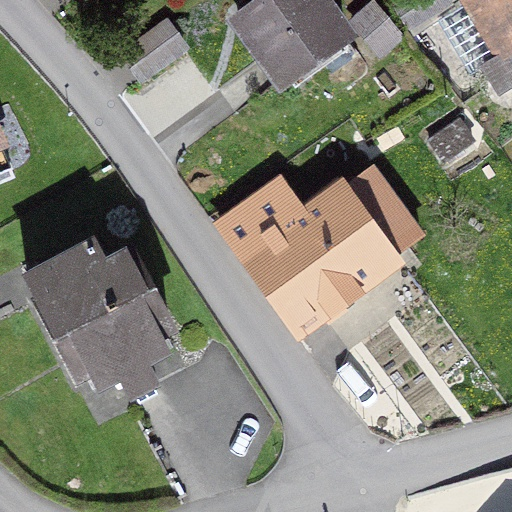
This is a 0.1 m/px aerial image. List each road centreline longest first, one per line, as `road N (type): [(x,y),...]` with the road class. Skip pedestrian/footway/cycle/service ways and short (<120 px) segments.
road 1 (residential): [(351,485),(82,90),(3,0)]
road 2 (residential): [(511,440),(351,485)]
road 3 (residential): [(351,485),(232,511)]
